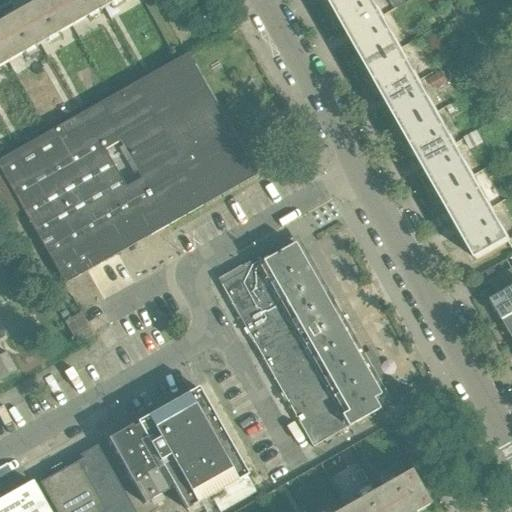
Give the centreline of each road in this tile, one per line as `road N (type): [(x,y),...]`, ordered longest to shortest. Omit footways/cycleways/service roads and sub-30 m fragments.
road 1 (unclassified): [(0,452),(199,338),(209,312),(183,268),(360,168)]
road 2 (residential): [(511,440),(360,168)]
road 3 (residential): [(360,168),(265,0)]
